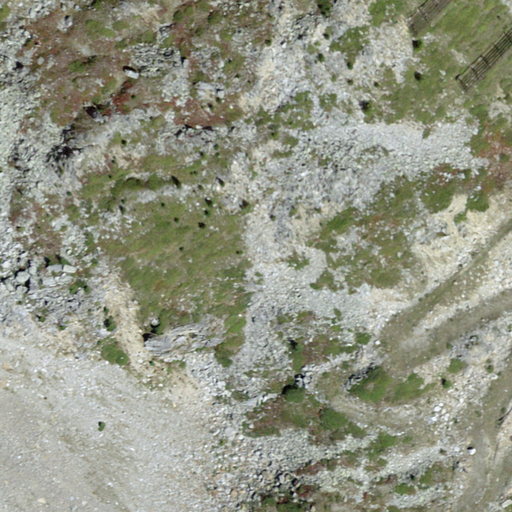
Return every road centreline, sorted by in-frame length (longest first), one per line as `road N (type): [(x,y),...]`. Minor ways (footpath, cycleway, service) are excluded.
road 1 (track): [(511,297),(427,341),(404,342),(406,323),(511,222)]
road 2 (track): [(442,511),(506,452),(491,406),(511,370)]
